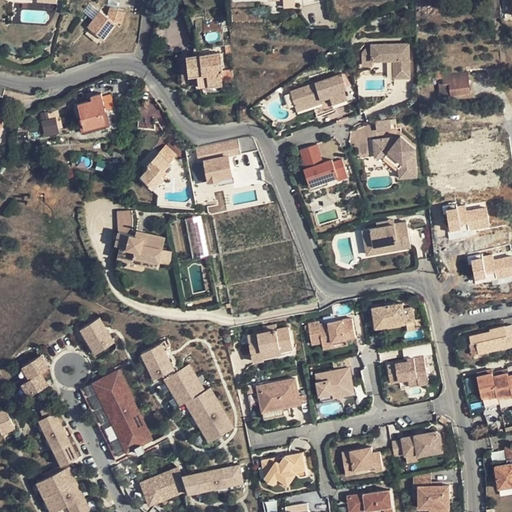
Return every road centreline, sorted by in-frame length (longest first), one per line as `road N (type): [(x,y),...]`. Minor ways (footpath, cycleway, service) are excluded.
road 1 (residential): [(0,77),(48,84),(100,66),(135,65),(200,131),(262,133),(319,279),(330,288),(414,279),(431,289),(461,402)]
road 2 (residential): [(131,511),(69,379)]
